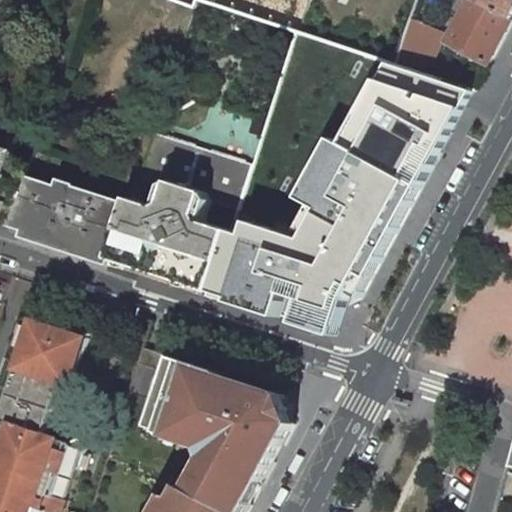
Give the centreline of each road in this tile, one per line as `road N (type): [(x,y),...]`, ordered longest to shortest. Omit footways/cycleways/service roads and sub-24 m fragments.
road 1 (residential): [(374,372),(0,247)]
road 2 (tertiary): [(511,114),(374,372)]
road 3 (residential): [(482,511),(503,430),(499,415),(489,405),(374,372)]
road 4 (tertiary): [(374,372),(299,511)]
